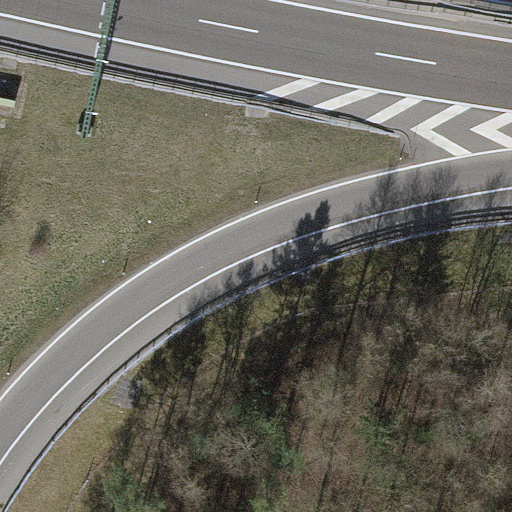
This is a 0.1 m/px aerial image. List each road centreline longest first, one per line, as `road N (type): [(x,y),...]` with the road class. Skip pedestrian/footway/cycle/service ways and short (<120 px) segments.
road 1 (motorway): [(0,437),(105,325),(195,264),(293,220),(511,171)]
road 2 (motorway): [(100,0),(511,75)]
